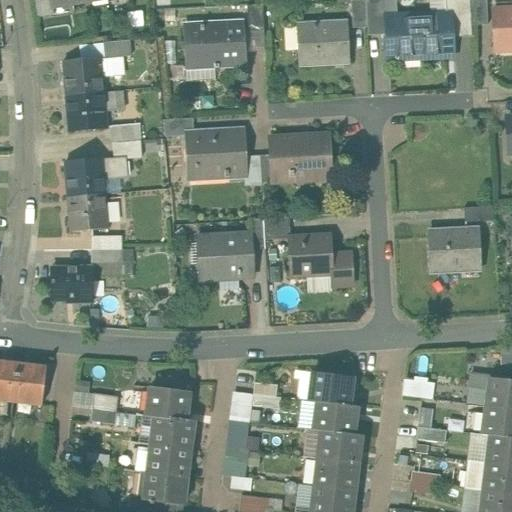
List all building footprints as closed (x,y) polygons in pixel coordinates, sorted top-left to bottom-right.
[(365,0),(359,0),(351,0),(352,28),(367,27),(365,0)] [(385,0),(365,0),(367,27),(368,36),(386,35),(385,18),(386,18),(385,0)] [(470,0),(445,0),(446,15),(451,15),(452,27),(472,26),(470,0)] [(486,0),(470,0),(472,26),(488,25),(486,0)] [(262,5),(246,6),(248,33),(264,32),(262,5)] [(511,9),(493,10),(495,50),(511,49),(511,9)] [(412,17),(414,60),(422,60),(427,56),(440,55),(440,57),(453,56),(453,38),(452,27),(451,15),(446,15),(412,17)] [(414,60),(412,17),(386,18),(385,18),(386,35),(387,58),(396,58),(401,61),(414,60)] [(242,22),(186,25),(187,39),(183,39),(184,67),(187,67),(187,64),(203,63),(203,66),(213,66),(214,73),(217,73),(217,65),(245,64),(242,22)] [(347,23),(296,26),(298,65),(349,62),(347,23)] [(453,38),(472,37),(472,26),(452,27),(453,38)] [(129,40),(103,42),(104,58),(130,56),(129,40)] [(100,58),(63,62),(67,96),(103,93),(100,58)] [(103,93),(67,96),(70,131),(106,128),(105,112),(123,110),(121,91),(103,93)] [(192,118),(163,120),(164,137),(187,136),(193,135),(193,133),(192,118)] [(139,124),(110,126),(112,142),(140,140),(139,124)] [(215,133),(215,132),(193,133),(193,135),(187,136),(189,179),(225,177),(225,179),(228,179),(228,177),(244,176),(245,176),(244,157),(243,130),(241,130),(241,132),(215,133)] [(327,136),(270,139),(271,155),(272,178),(275,178),(329,176),(327,136)] [(140,140),(112,142),(113,154),(141,152),(140,140)] [(113,158),(66,162),(68,197),(104,194),(103,179),(123,178),(122,159),(141,157),(141,152),(113,154),(113,158)] [(271,155),(259,156),(261,186),(275,185),(275,178),(272,178),(271,155)] [(259,156),(244,157),(245,176),(244,176),(244,187),(261,186),(259,156)] [(104,194),(68,197),(71,232),(107,229),(104,194)] [(493,206),(465,208),(466,222),(493,220),(493,206)] [(289,218),(263,219),(264,240),(288,239),(288,238),(290,237),(289,218)] [(263,219),(249,220),(250,236),(252,235),(252,250),(264,249),(264,240),(263,219)] [(479,230),(429,232),(431,272),(481,269),(479,230)] [(250,236),(196,238),(198,278),(254,275),(252,250),(252,235),(250,236)] [(290,237),(288,238),(288,239),(289,276),(330,274),(331,286),(352,286),(351,254),(331,255),(330,235),(290,237)] [(121,236),(92,237),(92,249),(121,248),(121,236)] [(121,262),(121,248),(92,249),(92,262),(121,262)] [(94,301),(94,267),(53,267),(53,300),(68,300),(68,302),(94,301)] [(18,362),(0,359),(0,399),(13,402),(18,362)] [(47,366),(18,362),(13,402),(41,406),(47,366)] [(352,377),(312,372),(309,401),(317,402),(349,406),(352,377)] [(404,394),(435,397),(436,379),(405,377),(404,394)] [(511,380),(489,378),(473,377),(470,400),(486,402),(486,406),(511,409),(511,380)] [(277,385),(254,382),(253,394),(275,396),(277,385)] [(189,391),(149,386),(145,415),(153,416),(186,420),(189,391)] [(95,394),(91,421),(115,424),(118,397),(95,394)] [(275,396),(253,394),(252,405),(279,409),(280,397),(275,396)] [(349,406),(317,402),(313,429),(321,430),(353,434),(357,407),(349,406)] [(511,409),(486,406),(482,434),(490,435),(511,437),(511,409)] [(186,420),(153,416),(150,444),(190,448),(194,421),(186,420)] [(225,462),(244,464),(248,427),(229,425),(225,462)] [(446,430),(418,426),(416,439),(445,442),(446,430)] [(353,434),(321,430),(318,458),(358,463),(361,435),(353,434)] [(511,437),(490,435),(486,463),(487,463),(511,466),(511,437)] [(190,448),(150,444),(146,471),(187,476),(190,448)] [(110,455),(87,452),(86,464),(109,467),(110,455)] [(358,463),(318,458),(314,486),(355,491),(358,463)] [(511,466),(487,463),(486,463),(470,461),(469,461),(465,488),(466,488),(466,489),(483,491),(511,494),(511,466)] [(187,476),(146,471),(143,499),(158,501),(183,504),(187,476)] [(440,475),(412,471),(411,481),(438,485),(440,475)] [(233,476),(232,486),(252,488),(253,478),(233,476)] [(438,485),(411,481),(409,492),(437,495),(438,485)] [(351,511),(355,491),(314,486),(310,511),(351,511)] [(511,511),(511,494),(483,491),(480,511),(511,511)] [(269,498),(241,494),(240,504),(267,508),(269,498)] [(182,511),(183,504),(158,501),(156,511),(182,511)]
